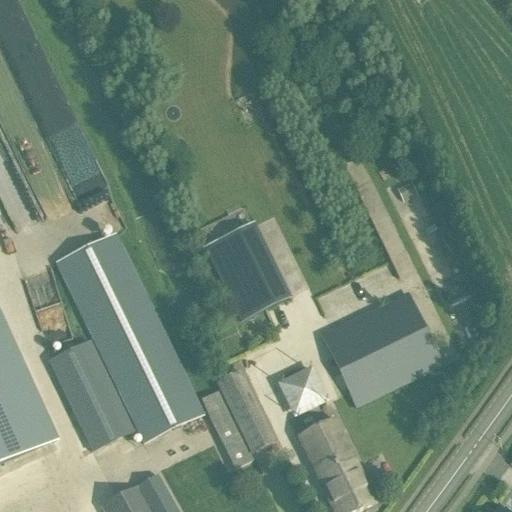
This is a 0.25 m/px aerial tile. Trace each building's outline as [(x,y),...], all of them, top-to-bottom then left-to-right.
[(240,324),(288,301),(252,229),(204,252),(240,324)] [(143,447),(202,419),(114,237),(54,265),(143,447)] [(405,296),(320,337),(357,411),(441,369),(405,296)] [(0,468),(53,444),(0,327),(0,468)] [(92,456),(134,436),(89,343),(47,364),(92,456)] [(251,457),(275,445),(240,375),(216,387),(251,457)] [(234,472),(252,463),(218,395),(200,403),(234,472)] [(333,423),(296,440),(331,511),(364,511),(375,507),(333,423)] [(174,511),(156,478),(99,510),(99,511),(174,511)]
